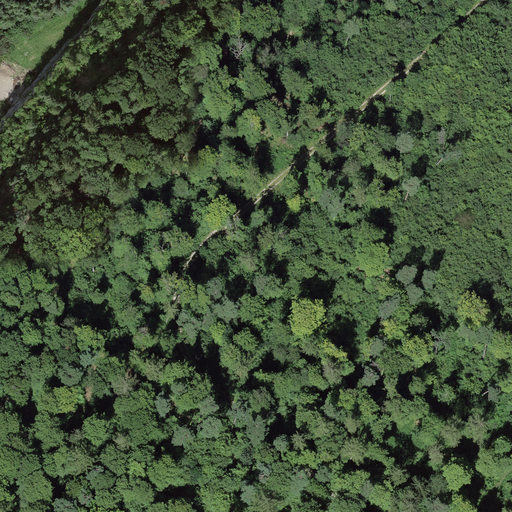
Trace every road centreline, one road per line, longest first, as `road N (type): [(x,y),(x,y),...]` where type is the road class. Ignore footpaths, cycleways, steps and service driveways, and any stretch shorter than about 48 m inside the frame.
road 1 (track): [(21,381),(53,294),(77,262),(324,0)]
road 2 (track): [(177,288),(216,231),(487,0)]
road 3 (track): [(355,511),(193,369),(178,331),(177,288)]
road 4 (track): [(0,410),(21,381),(65,361),(125,354),(193,369)]
